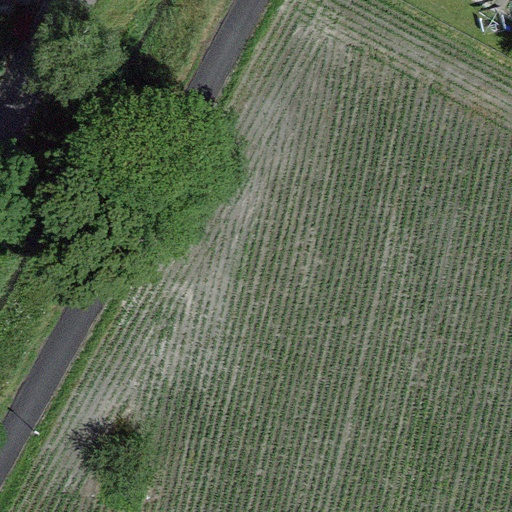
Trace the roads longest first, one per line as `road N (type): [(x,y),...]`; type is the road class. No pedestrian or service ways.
road 1 (residential): [(0,491),(268,0)]
road 2 (residential): [(0,163),(88,0)]
